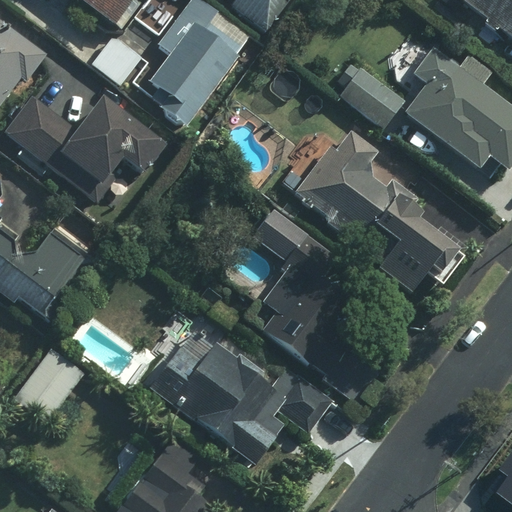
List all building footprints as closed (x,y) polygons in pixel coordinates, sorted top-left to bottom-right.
[(132,0),(54,0),(105,37),(132,0)] [(235,0),(227,11),(262,36),(287,0),(235,0)] [(511,0),(455,0),(452,4),(511,48),(511,0)] [(40,62),(0,31),(0,103),(14,86),(19,89),(40,62)] [(234,64),(188,31),(138,99),(183,132),(234,64)] [(115,92),(139,61),(113,40),(88,71),(115,92)] [(481,163),(501,178),(511,162),(511,117),(427,55),(407,82),(420,92),(397,122),(471,177),(481,163)] [(402,106),(350,68),(329,96),(380,135),(402,106)] [(25,105),(0,138),(0,142),(88,209),(114,174),(131,187),(155,156),(94,110),(71,140),(25,105)] [(324,157),(287,203),(409,299),(444,255),(402,223),(414,208),(387,186),(377,200),(351,180),(368,158),(345,140),(329,161),(324,157)] [(267,320),(255,337),(321,384),(369,317),(323,284),(337,264),(271,218),(251,245),(286,271),(257,312),(267,320)] [(12,249),(0,240),(0,297),(37,323),(73,273),(36,246),(18,272),(3,262),(12,249)] [(0,364),(1,365),(14,349),(23,337),(0,319),(0,364)] [(268,397),(208,353),(196,370),(175,355),(144,396),(247,471),(276,431),(266,424),(273,413),(306,437),(328,408),(284,375),(268,397)] [(79,378),(42,354),(11,400),(48,424),(79,378)] [(510,477),(498,494),(511,504),(511,455),(501,470),(510,477)] [(212,511),(214,510),(154,462),(114,511),(212,511)]
